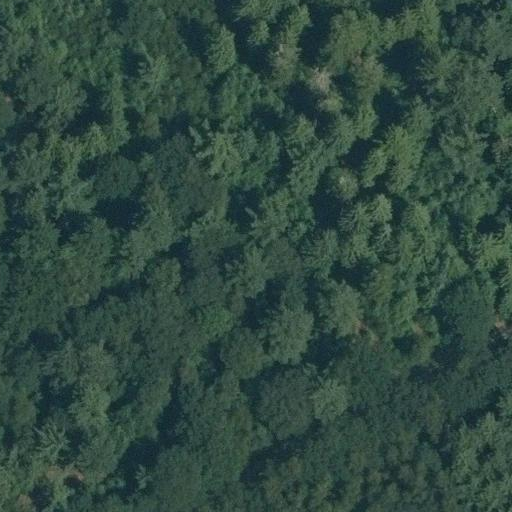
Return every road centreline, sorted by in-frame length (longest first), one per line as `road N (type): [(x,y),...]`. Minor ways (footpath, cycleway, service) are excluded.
road 1 (track): [(202,511),(387,403)]
road 2 (track): [(387,403),(511,331)]
